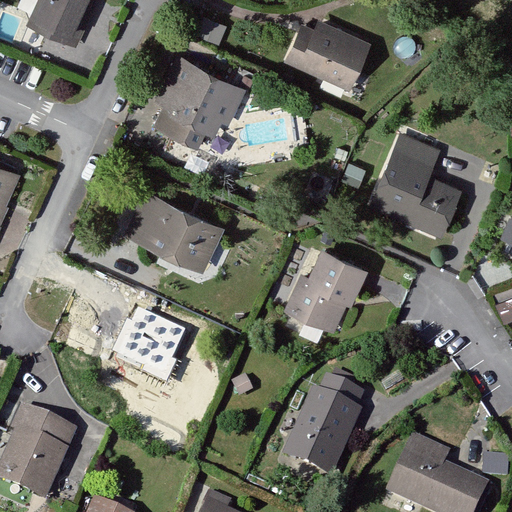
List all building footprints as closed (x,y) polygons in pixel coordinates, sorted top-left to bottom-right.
[(46,0),(34,24),(78,45),(86,30),(79,26),(91,0),(46,0)] [(224,28),(205,21),(199,36),(218,43),(224,28)] [(298,29),(284,60),(342,86),(360,46),(314,26),(310,35),(298,29)] [(244,94),(182,63),(163,102),(180,110),(177,114),(171,111),(163,129),(197,146),(205,129),(215,134),(222,119),(229,123),(244,94)] [(441,232),(459,192),(425,177),(430,165),(398,151),(376,204),(441,232)] [(0,210),(14,182),(0,175),(0,210)] [(219,229),(150,197),(132,236),(165,251),(168,245),(190,255),(192,251),(205,257),(219,229)] [(352,304),(365,275),(324,257),(312,283),(304,280),(291,310),(332,328),(344,300),(352,304)] [(511,294),(499,299),(506,317),(511,314),(511,294)] [(186,328),(138,306),(132,320),(127,318),(113,350),(145,365),(143,369),(167,380),(177,359),(173,357),(186,328)] [(333,384),(329,382),(322,397),(319,396),(290,456),(328,475),(357,415),(353,413),(360,397),(348,391),(353,383),(337,375),(333,384)] [(20,431),(0,474),(43,494),(73,430),(25,408),(15,429),(20,431)] [(447,458),(414,443),(392,494),(434,511),(475,511),(486,488),(442,469),(447,458)]
